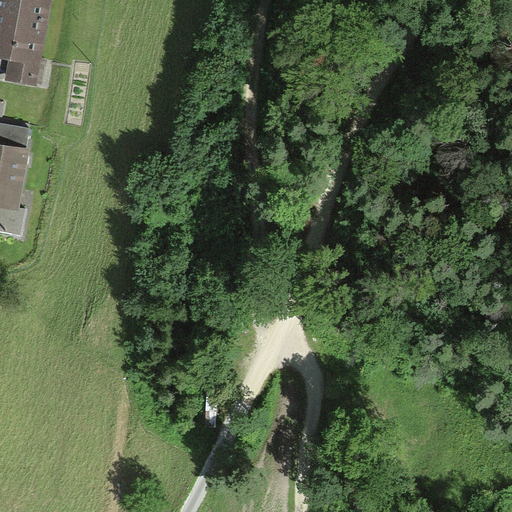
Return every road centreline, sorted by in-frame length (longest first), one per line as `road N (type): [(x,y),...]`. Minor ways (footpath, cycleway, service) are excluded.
road 1 (track): [(268,339),(365,99),(435,0)]
road 2 (track): [(268,339),(253,301),(249,181),(269,0)]
road 3 (track): [(303,511),(310,386),(302,360),(268,339)]
road 4 (track): [(268,339),(185,511)]
